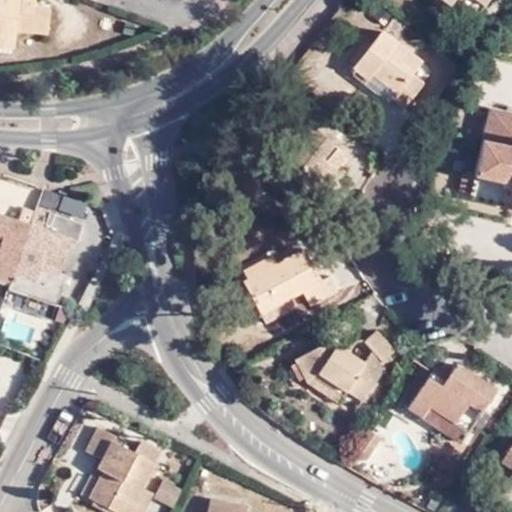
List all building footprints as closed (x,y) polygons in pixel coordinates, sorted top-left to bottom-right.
[(0,0),(0,42),(17,44),(18,36),(49,40),(52,15),(36,14),(37,5),(20,4),(10,2),(10,0),(0,0)] [(433,0),(450,13),(453,7),(445,0),(433,0)] [(457,0),(460,0),(481,14),(491,0),(445,0),(453,7),(457,0)] [(476,22),(481,14),(460,0),(457,0),(453,7),(476,22)] [(358,67),(374,80),(380,73),(401,91),(395,98),(408,108),(428,84),(418,73),(426,61),(387,31),(358,67)] [(17,44),(0,42),(0,52),(16,54),(17,44)] [(380,73),(374,80),(395,98),(401,91),(380,73)] [(511,114),(491,110),(476,175),(465,172),(461,191),(511,202),(511,114)] [(320,198),(343,172),(355,158),(322,128),(285,169),(320,198)] [(351,177),(343,172),(320,198),(327,203),(351,177)] [(0,203),(19,203),(18,182),(0,183),(0,203)] [(0,218),(29,228),(33,216),(0,204),(0,218)] [(45,234),(29,228),(0,218),(0,276),(13,280),(10,291),(55,306),(64,277),(61,277),(72,243),(78,245),(84,226),(52,214),(45,234)] [(375,229),(356,239),(368,261),(385,250),(375,229)] [(279,312),(308,297),(319,292),(325,303),(356,288),(349,276),(342,280),(324,248),(299,262),(286,269),(281,259),(262,268),(264,276),(262,277),(279,312)] [(286,269),(299,262),(292,253),(281,259),(286,269)] [(0,286),(10,291),(13,280),(0,276),(0,286)] [(313,305),(308,297),(279,312),(285,321),(313,305)] [(316,360),(324,379),(330,373),(362,394),(367,388),(380,398),(403,362),(402,358),(412,350),(395,326),(378,340),(390,353),(383,365),(365,352),(356,335),(316,360)] [(421,401),(434,409),(443,399),(480,424),(508,382),(469,356),(459,375),(455,381),(439,372),(421,401)] [(444,364),(439,372),(455,381),(459,375),(444,364)] [(330,373),(324,379),(357,400),(362,394),(330,373)] [(443,399),(434,409),(474,434),(480,424),(443,399)] [(346,454),(358,461),(375,435),(364,428),(346,454)] [(85,501),(106,511),(127,511),(139,492),(158,455),(136,442),(130,455),(112,444),(115,439),(97,429),(84,453),(99,461),(94,471),(99,475),(85,501)] [(375,435),(358,461),(374,469),(390,447),(375,435)] [(151,498),(168,509),(179,490),(161,479),(151,498)] [(139,492),(127,511),(139,511),(148,496),(139,492)]
